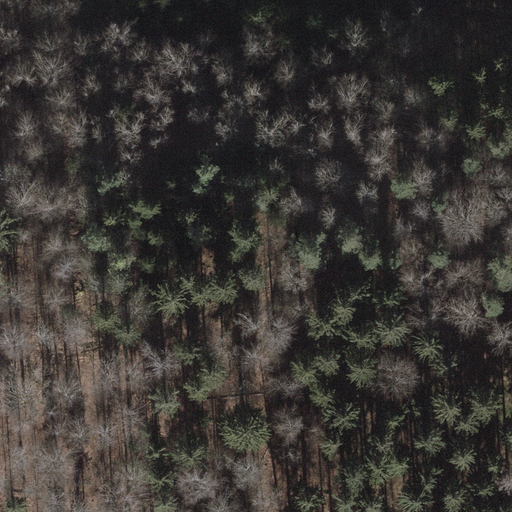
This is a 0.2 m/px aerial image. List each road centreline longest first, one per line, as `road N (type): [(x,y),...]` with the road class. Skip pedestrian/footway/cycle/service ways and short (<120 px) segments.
road 1 (track): [(511,386),(441,295),(385,270),(344,267)]
road 2 (track): [(511,14),(359,0)]
